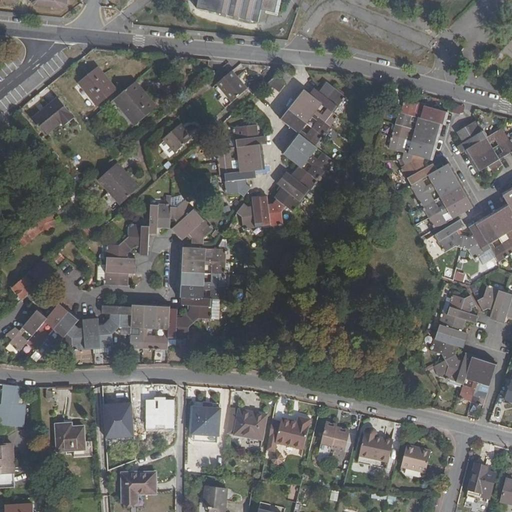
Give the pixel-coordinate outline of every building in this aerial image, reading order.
[(201,0),(200,8),(263,23),(266,10),(282,14),(285,0),(201,0)] [(81,82),(98,104),(117,89),(100,67),(81,82)] [(233,102),(248,88),(234,71),(218,85),(233,102)] [(277,75),(268,83),(280,91),(286,82),(277,75)] [(158,108),(137,82),(117,99),(138,125),(158,108)] [(270,204),(269,196),(254,198),(254,205),(249,206),(246,203),(238,212),(245,218),(245,229),(285,225),(283,212),(287,206),(296,212),(312,193),(337,161),(325,152),(320,158),(315,154),(320,148),(318,146),(341,116),(337,113),(350,98),(330,83),(323,91),(317,87),(312,94),(305,89),(282,117),(301,132),(285,153),(301,166),(294,176),(288,171),(279,183),(284,187),(276,198),(278,199),(275,204),(270,204)] [(34,120),(61,99),(59,96),(32,117),(34,120)] [(76,117),(61,99),(34,120),(47,135),(64,122),(67,125),(76,117)] [(426,158),(435,160),(444,124),(448,125),(451,112),(425,104),(423,114),(417,112),(420,103),(405,99),(402,112),(400,112),(390,147),(405,152),(403,160),(406,166),(403,167),(437,231),(435,232),(445,252),(457,246),(469,249),(475,260),(492,250),(500,262),(511,255),(511,135),(506,125),(491,135),(487,129),(486,129),(480,119),(458,131),(464,141),(458,145),(461,153),(466,151),(478,172),(491,165),(495,172),(505,165),(502,159),(511,153),(511,189),(505,193),(511,205),(471,226),(475,235),(470,237),(460,236),(458,231),(465,227),(462,219),(449,226),(444,215),(450,212),(454,219),(477,206),(453,161),(438,169),(434,162),(426,166),(425,163),(426,158)] [(261,124),(239,126),(240,138),(242,138),(244,169),(229,170),(230,190),(238,189),(243,194),(251,186),(248,182),(247,178),(256,177),(255,170),(262,169),(261,164),(265,163),(264,148),(260,149),(260,144),(264,144),(269,143),(268,135),(262,136),(261,124)] [(165,140),(176,153),(191,139),(180,126),(164,139),(165,140)] [(176,153),(165,140),(160,145),(170,157),(176,153)] [(120,204),(137,190),(126,177),(128,175),(118,164),(98,180),(120,204)] [(126,177),(137,190),(139,188),(128,175),(126,177)] [(106,284),(130,285),(131,272),(138,273),(140,257),(131,257),(131,253),(140,246),(143,247),(142,255),(150,255),(152,233),(159,233),(159,227),(172,227),(172,218),(177,219),(180,222),(174,228),(185,239),(190,234),(195,238),(194,242),(207,243),(207,237),(217,228),(189,198),(180,206),(173,205),(173,203),(153,202),(152,223),(131,222),(130,237),(121,244),(109,243),(106,284)] [(52,210),(21,237),(27,243),(42,229),(49,228),(55,223),(56,220),(56,219),(54,217),(56,215),(52,210)] [(132,334),(132,349),(169,351),(170,339),(191,339),(191,327),(200,319),(215,319),(216,299),(226,300),(229,249),(216,248),(215,256),(208,256),(209,248),(184,247),(181,297),(183,297),(183,304),(193,305),(193,309),(184,317),(179,317),(180,308),(172,307),(172,302),(134,301),(134,305),(104,304),(103,313),(112,313),(111,318),(104,324),(101,324),(101,317),(84,318),(84,326),(79,326),(77,323),(81,317),(61,300),(49,315),(39,306),(19,330),(14,326),(5,335),(10,341),(20,349),(28,339),(23,334),(27,329),(33,334),(31,336),(52,352),(62,340),(67,344),(74,344),(74,349),(114,347),(114,333),(122,326),(141,327),(140,334),(132,334)] [(12,303),(14,306),(59,267),(52,258),(50,256),(27,276),(28,277),(15,288),(20,295),(12,303)] [(73,269),(71,279),(82,282),(85,272),(73,269)] [(511,317),(511,291),(491,284),(487,296),(479,301),(485,311),(490,308),(494,310),(492,318),(506,322),(508,317),(511,317)] [(473,308),(478,305),(472,294),(466,298),(457,295),(450,313),(445,312),(433,351),(444,354),(451,367),(448,378),(466,384),(467,379),(474,381),(472,388),(464,386),(460,398),(486,406),(499,361),(468,352),(466,361),(460,360),(455,351),(457,345),(466,348),(470,333),(464,331),(468,319),(477,322),(479,314),(472,312),(473,308)] [(511,380),(503,402),(511,404),(511,380)] [(160,384),(153,384),(153,397),(178,397),(179,385),(172,384),(160,384)] [(19,387),(3,385),(1,405),(17,407),(18,406),(19,387)] [(1,405),(0,405),(0,424),(16,425),(17,407),(1,405)] [(25,407),(18,406),(17,407),(16,425),(24,426),(25,407)] [(212,407),(204,407),(194,406),(193,433),(194,433),(219,435),(221,435),(222,408),(212,407)] [(268,415),(230,408),(228,433),(264,440),(268,415)] [(283,423),(274,421),(271,439),(278,440),(277,444),(305,450),(313,420),(300,417),(299,423),(298,425),(293,424),(293,421),(283,419),(283,423)] [(348,450),(352,432),(339,429),(339,425),(328,423),(323,442),(333,444),(333,447),(348,450)] [(84,427),(73,428),(66,428),(66,424),(55,424),(57,452),(73,451),(74,459),(92,457),(91,442),(85,442),(84,427)] [(390,464),(395,441),(379,437),(379,434),(377,430),(375,429),(370,429),(368,432),(367,434),(361,457),(390,464)] [(219,435),(194,433),(193,441),(219,442),(219,435)] [(0,474),(14,474),(14,445),(3,445),(3,447),(0,447),(0,474)] [(432,453),(421,450),(420,453),(407,450),(403,468),(427,474),(432,453)] [(283,463),(283,456),(279,455),(275,456),(275,462),(277,464),(280,465),(283,463)] [(491,500),(497,475),(489,473),(490,469),(477,465),(469,494),(491,500)] [(156,495),(156,473),(123,474),(124,505),(138,504),(137,496),(156,495)] [(511,504),(511,481),(507,480),(502,501),(511,504)] [(207,484),(206,493),(209,494),(208,506),(210,506),(210,508),(211,508),(214,508),(213,511),(227,511),(229,499),(228,499),(229,487),(207,484)] [(337,501),(339,491),(331,489),(329,500),(337,501)]
